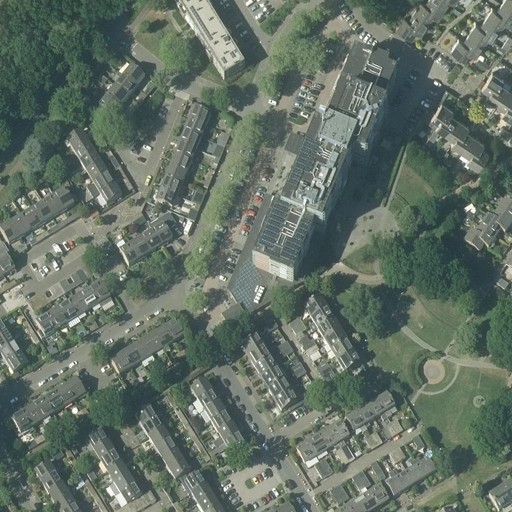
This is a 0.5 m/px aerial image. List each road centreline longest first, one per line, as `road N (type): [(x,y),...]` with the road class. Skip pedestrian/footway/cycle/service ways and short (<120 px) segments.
road 1 (residential): [(278,124),(305,54),(326,31),(338,32),(344,45),(306,138)]
road 2 (residential): [(196,325),(219,308),(208,291),(278,124)]
road 3 (residential): [(307,496),(196,325)]
road 4 (residential): [(171,292),(249,111)]
road 5 (unclassified): [(398,124),(433,73),(369,32),(352,0)]
road 6 (tertiary): [(0,165),(107,30)]
road 7 (unclassified): [(132,134),(123,159),(146,173),(181,84)]
road 8 (unknown): [(275,303),(329,394),(324,408)]
